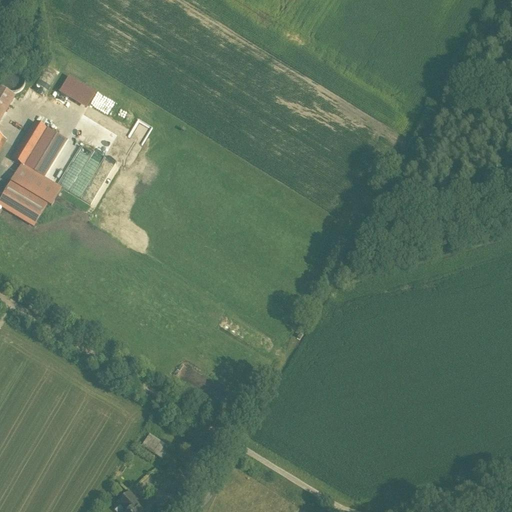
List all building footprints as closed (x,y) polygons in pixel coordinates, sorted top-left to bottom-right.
[(1,86),(3,90),(7,93),(12,95),(17,94),(21,92),(24,88),(25,83),(24,78),(22,74),(18,71),(13,70),(8,71),(4,74),(1,77),(0,82),(1,86)] [(69,79),(61,92),(86,107),(94,94),(69,79)] [(0,121),(14,98),(0,89),(0,121)] [(66,142),(35,123),(11,162),(21,168),(0,202),(0,207),(3,210),(33,228),(47,204),(57,188),(43,180),(66,142)] [(189,486),(181,481),(175,490),(184,495),(189,486)] [(129,511),(135,507),(136,507),(139,504),(129,493),(120,502),(129,511)]
